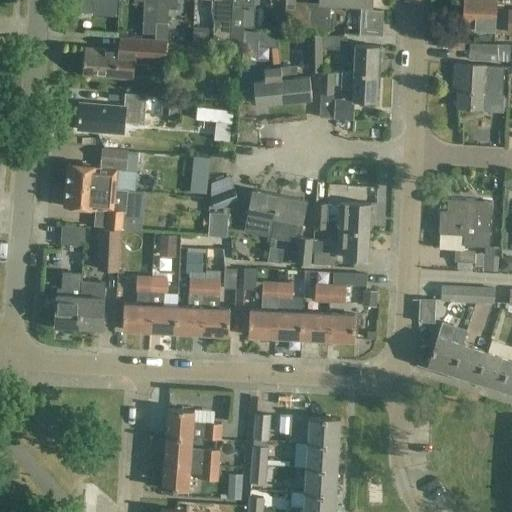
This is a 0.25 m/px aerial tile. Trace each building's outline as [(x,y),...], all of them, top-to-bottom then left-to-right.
[(81,0),(81,12),(93,12),(93,0),(81,0)] [(134,0),(135,1),(145,1),(143,33),(156,34),(156,22),(157,0),(134,0)] [(157,0),(156,22),(168,23),(169,9),(177,9),(177,0),(157,0)] [(211,0),(211,11),(215,12),(213,42),(229,43),(231,26),(230,26),(231,0),(211,0)] [(255,0),(231,0),(230,26),(231,26),(244,27),(245,7),(255,7),(255,0)] [(284,0),(284,9),(294,9),(293,33),(306,34),(306,31),(308,6),(308,2),(296,2),(295,0),(284,0)] [(346,5),(345,0),(320,0),(320,7),(308,6),(306,31),(319,32),(329,32),(329,28),(329,19),(330,4),(346,5)] [(371,0),(345,0),(346,5),(361,6),(359,34),(382,35),(384,10),(371,10),(371,0)] [(478,29),(495,30),(496,0),(464,0),(463,22),(478,23),(478,29)] [(243,31),(242,63),(254,64),(256,32),(243,31)] [(310,35),(309,69),(321,70),(322,35),(310,35)] [(323,36),(323,48),(343,48),(343,36),(323,36)] [(166,42),(140,39),(120,38),(119,50),(85,47),(83,75),(132,79),(134,64),(148,65),(149,57),(165,59),(166,42)] [(355,44),(354,72),(354,73),(381,74),(381,61),(377,61),(378,45),(355,44)] [(470,59),(497,60),(510,61),(510,47),(470,45),(470,59)] [(483,109),(484,94),(503,95),(504,66),(455,63),(454,85),(458,85),(457,107),(483,109)] [(280,66),(284,101),(312,98),(310,75),(297,77),(295,64),(280,66)] [(284,101),(280,66),(264,68),(265,80),(254,81),(256,104),(284,101)] [(380,86),(381,74),(354,73),(354,72),(334,71),(334,72),(321,72),(321,92),(333,92),(333,87),(353,88),(353,101),(359,101),(359,106),(369,106),(369,101),(375,102),(376,86),(380,86)] [(122,122),(144,124),(146,94),(125,92),(124,105),(111,104),(111,105),(81,103),(78,130),(110,132),(111,117),(123,118),(122,122)] [(174,120),(175,98),(165,97),(165,102),(163,102),(162,119),(174,120)] [(126,169),(127,163),(128,150),(102,148),(101,166),(68,163),(66,185),(117,189),(117,188),(118,168),(126,169)] [(117,189),(66,185),(64,206),(106,210),(104,226),(125,228),(127,210),(126,210),(128,189),(117,188),(117,189)] [(215,209),(238,200),(234,188),(211,197),(215,209)] [(252,189),(248,212),(244,231),(271,236),(272,231),(280,195),(252,189)] [(280,195),(272,231),(271,236),(289,240),(290,235),(294,235),(301,232),(307,200),(280,195)] [(466,245),(476,245),(489,246),(492,201),(448,198),(447,210),(441,210),(440,233),(464,235),(464,245),(455,244),(454,262),(474,263),(475,250),(465,250),(466,245)] [(339,229),(369,231),(371,202),(348,201),(348,202),(340,202),(339,221),(327,220),(327,204),(315,203),(314,228),(339,229)] [(62,226),(62,243),(84,244),(84,227),(62,226)] [(99,228),(98,268),(119,269),(120,229),(99,228)] [(338,245),(346,245),(346,258),(368,259),(369,231),(339,229),(338,245)] [(184,256),(185,233),(167,233),(167,255),(184,256)] [(298,237),(294,261),(308,263),(312,240),(298,237)] [(224,248),(207,246),(207,254),(223,255),(224,248)] [(335,251),(314,250),(314,263),(334,264),(335,251)] [(262,297),(261,309),(249,309),(248,335),(275,337),(276,310),(277,310),(277,298),(278,281),(256,280),(257,268),(244,267),(243,289),(256,289),(255,297),(262,297)] [(225,268),(224,288),(236,288),(237,268),(225,268)] [(63,273),(63,283),(58,282),(58,296),(57,296),(55,328),(79,329),(81,284),(82,284),(82,274),(63,273)] [(136,292),(151,293),(152,276),(137,275),(136,292)] [(168,276),(152,276),(151,293),(151,304),(149,331),(176,332),(177,306),(163,305),(164,293),(167,293),(168,276)] [(189,306),(177,306),(176,332),(202,333),(205,278),(190,277),(189,306)] [(205,278),(202,333),(229,334),(230,308),(218,307),(220,278),(205,278)] [(277,298),(293,299),(294,281),(278,281),(277,298)] [(104,283),(82,284),(81,284),(79,329),(103,328),(105,296),(103,296),(104,283)] [(315,302),(330,302),(331,284),(316,283),(315,302)] [(331,284),(330,302),(345,303),(346,284),(331,284)] [(476,288),(441,286),(441,299),(476,301),(476,288)] [(476,288),(476,301),(494,302),(495,289),(476,288)] [(149,331),(151,304),(124,303),(123,329),(149,331)] [(303,311),(277,310),(276,310),(275,337),(302,338),(303,311)] [(328,339),(329,312),(303,311),(302,338),(328,339)] [(329,312),(328,339),(355,340),(356,314),(329,312)] [(429,365),(452,373),(462,343),(461,343),(449,339),(454,324),(442,320),(437,335),(427,365),(429,366),(429,365)] [(486,351),(462,343),(452,373),(476,381),(486,351)] [(486,351),(476,381),(500,389),(510,359),(488,352),(486,351)] [(511,359),(510,359),(500,389),(511,392),(511,359)] [(166,435),(192,436),(221,439),(222,422),(194,420),(194,410),(168,408),(166,435)] [(256,412),(254,439),(268,439),(270,413),(256,412)] [(307,442),(338,443),(340,418),(308,416),(307,442)] [(166,435),(164,461),(219,465),(221,448),(192,446),(192,436),(166,435)] [(266,465),(268,439),(254,439),(252,464),(266,465)] [(337,469),(338,443),(307,442),(306,467),(337,469)] [(218,479),(219,465),(164,461),(162,488),(189,490),(190,472),(201,473),(201,477),(218,479)] [(266,465),(252,464),(250,481),(265,482),(266,465)] [(336,494),(337,469),(306,467),(304,492),(336,494)] [(334,511),(336,494),(304,492),(304,506),(290,505),(289,511),(334,511)] [(250,495),(248,511),(271,511),(272,509),(263,508),(264,496),(250,495)]
